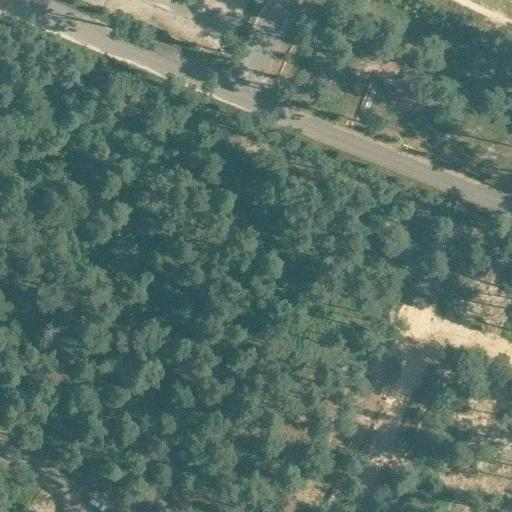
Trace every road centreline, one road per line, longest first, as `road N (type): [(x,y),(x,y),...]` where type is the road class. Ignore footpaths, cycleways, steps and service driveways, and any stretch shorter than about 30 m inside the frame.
road 1 (unclassified): [(511,208),(0,8)]
road 2 (track): [(0,441),(109,511)]
